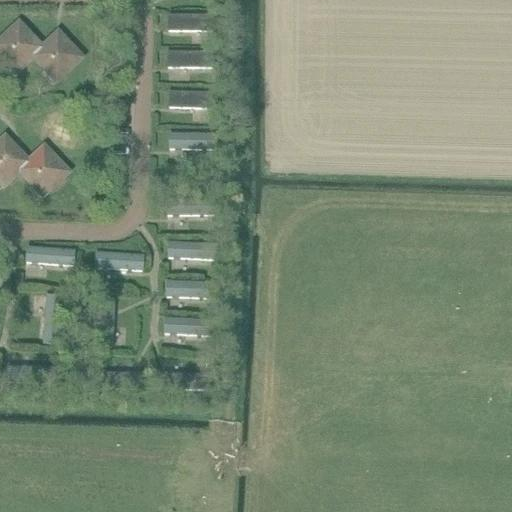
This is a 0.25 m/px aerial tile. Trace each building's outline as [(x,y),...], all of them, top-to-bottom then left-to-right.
[(213,37),(213,21),(164,20),(164,36),(213,37)] [(32,63),(34,65),(38,62),(34,58),(43,49),(41,47),(17,22),(0,37),(0,60),(16,78),(32,63)] [(38,62),(34,65),(56,87),(84,61),(57,32),(41,47),(43,49),(34,58),(38,62)] [(212,73),(212,57),(163,56),(163,72),(212,73)] [(213,113),(213,97),(165,96),(164,113),(213,113)] [(27,161),(28,160),(4,136),(0,139),(0,189),(3,192),(19,177),(21,179),(24,176),(20,172),(29,164),(27,161)] [(215,155),(216,139),(167,138),(166,154),(215,155)] [(43,145),(28,160),(27,161),(29,164),(20,172),(24,176),(21,179),(42,202),(71,174),(43,145)] [(209,222),(209,206),(160,205),(160,222),(209,222)] [(210,266),(211,249),(162,249),(161,265),(210,266)] [(70,272),(71,256),(23,253),(22,269),(70,272)] [(141,275),(142,258),(93,255),(92,272),(141,275)] [(211,304),(211,288),(162,287),(162,303),(211,304)] [(60,297),(43,296),(41,345),(57,346),(60,297)] [(114,301),(98,301),(96,350),(112,350),(114,301)] [(210,342),(210,326),(161,325),(161,341),(210,342)] [(58,383),(58,367),(9,366),(9,383),(58,383)] [(142,388),(142,372),(93,371),(93,387),(142,388)] [(209,389),(209,372),(160,372),(160,388),(209,389)]
